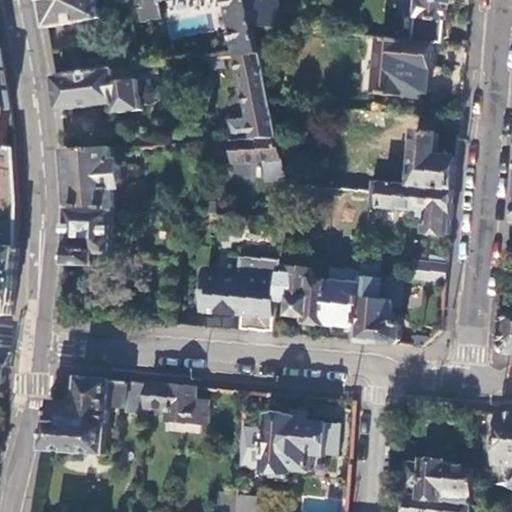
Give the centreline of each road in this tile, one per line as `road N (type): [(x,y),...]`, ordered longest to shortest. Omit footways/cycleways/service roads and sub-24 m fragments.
road 1 (residential): [(500,0),(468,379)]
road 2 (secondary): [(37,342),(53,194),(12,0)]
road 3 (residential): [(381,368),(340,358),(37,342)]
road 4 (secondary): [(14,511),(37,342)]
road 5 (residential): [(381,368),(367,511)]
